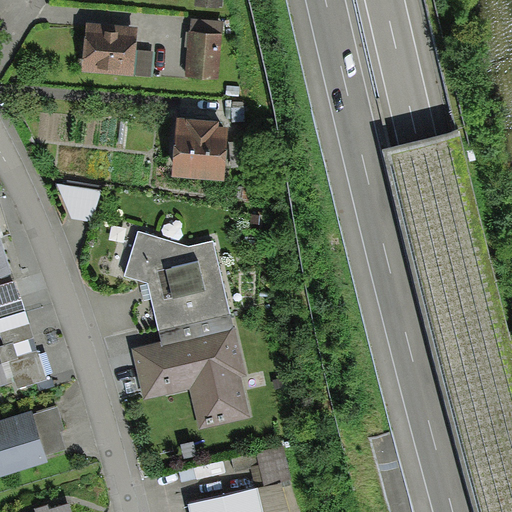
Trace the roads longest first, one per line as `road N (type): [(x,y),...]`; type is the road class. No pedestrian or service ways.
road 1 (motorway): [(326,0),(446,511)]
road 2 (motorway): [(511,507),(385,0)]
road 3 (residential): [(0,161),(44,240),(126,511)]
road 4 (unknown): [(19,8),(178,25)]
